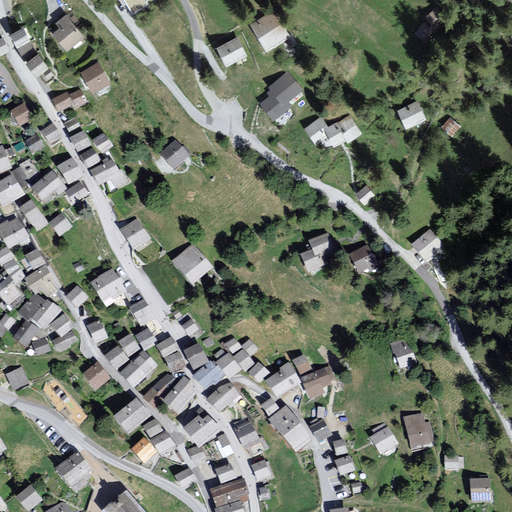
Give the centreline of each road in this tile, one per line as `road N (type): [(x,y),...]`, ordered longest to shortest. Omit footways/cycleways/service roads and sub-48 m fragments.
road 1 (residential): [(222,123),(354,211),(439,287),(511,429)]
road 2 (residential): [(0,16),(200,397)]
road 3 (residential): [(208,511),(174,433),(128,396),(91,351),(55,299),(59,284),(19,220)]
road 4 (residential): [(197,511),(0,396)]
road 5 (residential): [(324,509),(317,447),(288,409),(243,380),(224,381),(200,397)]
road 6 (residential): [(222,123),(198,80),(199,40),(182,0)]
road 7 (residential): [(200,397),(230,437),(251,511)]
